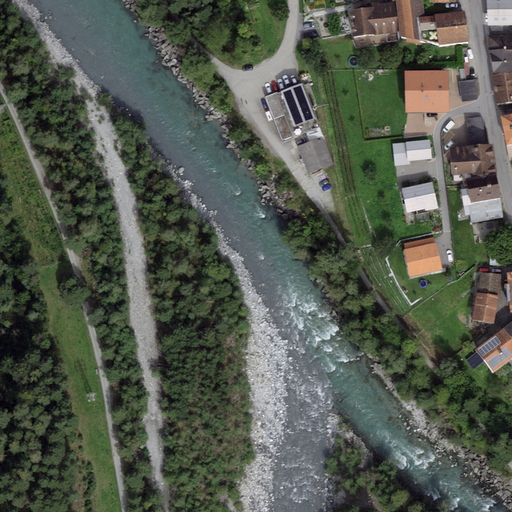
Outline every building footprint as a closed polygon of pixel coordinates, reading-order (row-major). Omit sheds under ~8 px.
[(396,0),(397,4),(400,32),(401,35),(427,41),(424,16),(421,0),(396,0)] [(511,0),(487,0),(488,25),(511,24),(511,0)] [(366,8),(349,10),(352,38),(400,32),(397,4),(381,6),(377,3),(369,4),(366,8)] [(435,16),(424,16),(427,41),(438,45),(469,41),(465,12),(435,14),(435,16)] [(511,35),(511,36),(487,35),(489,50),(511,49),(511,35)] [(511,49),(489,50),(494,76),(511,74),(511,49)] [(461,81),(458,82),(461,101),(477,99),(474,79),(466,80),(465,68),(460,69),(461,81)] [(447,72),(407,72),(408,110),(447,109),(447,72)] [(511,74),(494,76),(497,103),(511,101),(511,74)] [(277,92),(265,97),(283,141),(306,132),(309,139),(322,133),(312,107),(317,105),(308,82),(277,94),(277,92)] [(511,114),(502,117),(510,159),(511,158),(511,114)] [(482,117),(466,119),(469,145),(485,143),(482,117)] [(425,128),(424,118),(406,119),(407,129),(425,128)] [(323,138),(298,147),(308,174),(333,164),(323,138)] [(430,141),(392,145),(394,166),(409,164),(409,161),(431,159),(430,141)] [(492,145),(451,147),(452,175),(465,174),(465,177),(496,173),(492,145)] [(496,173),(465,177),(468,195),(462,196),(464,207),(470,206),(472,221),(500,217),(496,173)] [(433,182),(402,188),(407,212),(425,208),(425,211),(438,208),(433,182)] [(441,269),(434,237),(404,244),(411,276),(441,269)] [(491,252),(491,265),(502,265),(502,253),(491,252)] [(481,271),(478,293),(498,296),(501,275),(481,271)] [(478,293),(477,293),(472,319),(493,322),(498,296),(478,293)] [(511,321),(503,328),(511,338),(511,321)] [(511,338),(503,328),(466,360),(473,370),(484,361),(492,370),(511,356),(511,338)]
